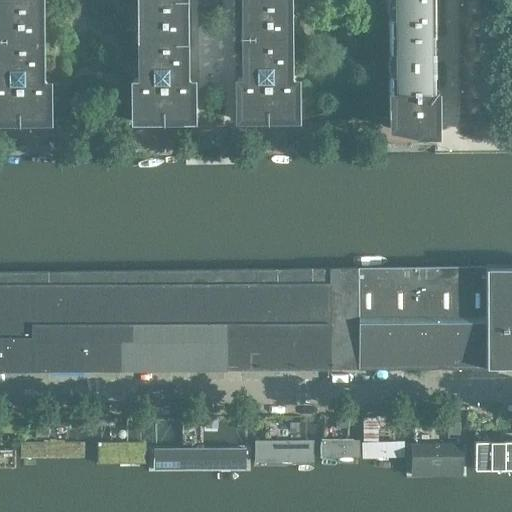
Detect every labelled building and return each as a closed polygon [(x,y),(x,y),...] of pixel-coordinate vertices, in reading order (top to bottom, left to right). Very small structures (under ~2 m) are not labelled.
[(0,0),(0,41),(38,41),(37,0),(0,0)] [(177,8),(176,0),(137,0),(138,41),(182,40),(182,8),(177,8)] [(286,39),(285,0),(241,0),(242,25),(241,25),(241,26),(240,28),(239,30),(239,33),(238,35),(238,37),(238,40),(286,39)] [(387,0),(387,9),(432,9),(431,0),(387,0)] [(432,92),(432,58),(427,58),(427,37),(432,36),(432,9),(387,9),(388,128),(405,131),(406,131),(406,132),(406,133),(407,134),(409,134),(433,134),(432,92)] [(286,82),(286,39),(238,40),(239,42),(239,44),(240,46),(241,48),(242,67),(242,82),(240,82),(235,82),(235,120),(253,120),(254,120),(257,121),(260,122),(263,123),(265,123),(268,122),(270,122),(272,121),(275,120),(276,120),(294,119),(293,82),(286,82)] [(182,82),(182,67),(182,40),(138,41),(138,83),(131,83),(131,121),(149,121),(150,121),(152,122),(155,123),(157,123),(160,124),(164,123),(166,123),(169,122),(171,121),(172,120),(190,120),(189,82),(184,83),(184,82),(182,82)] [(38,83),(38,41),(0,41),(0,121),(5,122),(6,122),(8,123),(11,124),(14,125),(17,125),(19,125),(22,124),(24,123),(27,122),(28,122),(28,121),(46,121),(45,83),(38,83)] [(485,368),(484,269),(484,267),(357,268),(357,285),(357,368),(440,368),(485,368)] [(329,369),(329,285),(357,285),(357,268),(278,269),(278,369),(329,369)] [(278,369),(278,269),(223,270),(224,369),(278,369)] [(511,368),(511,269),(484,269),(485,368),(511,368)] [(0,369),(224,369),(223,270),(0,272),(0,369)] [(357,368),(357,285),(329,285),(329,369),(357,368)] [(511,434),(473,435),(473,469),(511,468),(511,434)] [(254,439),(254,458),(319,457),(319,438),(254,439)] [(22,442),(22,459),(86,458),(86,441),(22,442)] [(147,465),(147,441),(98,441),(98,465),(147,465)] [(323,459),(361,459),(361,441),(323,441),(323,459)] [(405,442),(361,443),(362,460),(405,459),(405,442)] [(408,442),(408,477),(468,477),(468,442),(408,442)] [(150,446),(150,472),(252,472),(252,446),(150,446)] [(0,449),(0,469),(18,469),(18,449),(0,449)]
